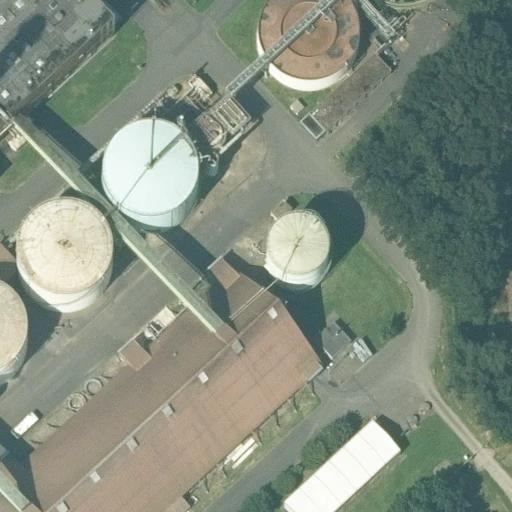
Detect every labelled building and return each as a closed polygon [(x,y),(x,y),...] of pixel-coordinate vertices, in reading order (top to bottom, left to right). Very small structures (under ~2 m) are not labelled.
[(0,141),(114,36),(80,0),(23,0),(0,21),(0,141)] [(336,0),(277,0),(260,21),(257,50),(270,76),(295,90),(324,89),(347,73),(358,46),(353,18),(336,0)] [(370,0),(377,6),(410,10),(430,0),(370,0)] [(385,17),(367,34),(382,50),(400,33),(385,17)] [(117,39),(97,58),(107,69),(127,50),(117,39)] [(374,58),(309,118),(325,136),(390,75),(374,58)] [(316,144),(325,136),(309,118),(300,126),(316,144)] [(239,126),(232,121),(225,127),(228,135),(237,134),(239,126)] [(30,124),(0,151),(0,166),(1,168),(38,134),(30,124)] [(177,147),(148,138),(120,148),(103,173),(104,202),(122,226),(151,234),(179,224),(196,200),(195,170),(177,147)] [(217,144),(208,138),(200,144),(203,154),(213,154),(217,144)] [(218,172),(211,165),(205,172),(211,178),(218,172)] [(284,205),(270,217),(278,225),(291,213),(284,205)] [(96,229),(73,218),(49,220),(28,233),(17,256),(18,280),(32,301),(55,312),(80,311),(100,297),(111,274),(110,250),(96,229)] [(310,235),(291,233),(274,242),(266,259),(270,278),(284,291),(303,293),(320,284),(328,266),(324,248),(310,235)] [(217,288),(142,356),(133,346),(119,359),(128,369),(19,470),(9,460),(0,468),(0,477),(5,483),(0,487),(0,511),(167,511),(181,500),(322,370),(232,273),(231,275),(221,264),(207,277),(217,288)] [(7,304),(0,302),(0,384),(8,382),(25,357),(25,328),(7,304)] [(350,344),(333,326),(315,343),(332,361),(350,344)] [(338,511),(399,456),(372,426),(284,507),(288,511),(338,511)] [(181,500),(167,511),(187,511),(190,510),(181,500)]
